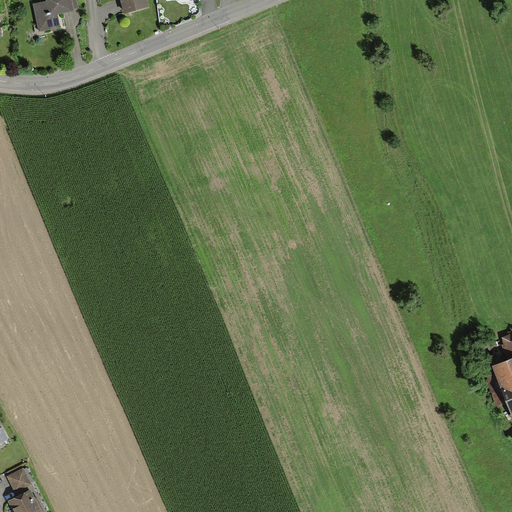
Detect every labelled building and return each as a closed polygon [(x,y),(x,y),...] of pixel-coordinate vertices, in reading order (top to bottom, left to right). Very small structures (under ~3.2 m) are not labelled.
[(45,0),(46,3),(34,5),(39,33),(60,29),(58,16),(74,13),(72,0),(45,0)] [(146,0),(119,0),(124,15),(149,8),(146,0)] [(511,333),(503,337),(505,342),(502,343),(506,353),(489,360),(492,366),(482,370),(496,407),(508,402),(511,413),(511,333)] [(0,448),(6,445),(4,442),(9,439),(3,426),(0,427),(0,448)] [(23,467),(7,475),(15,492),(32,484),(31,482),(34,481),(27,467),(24,469),(23,467)] [(43,511),(32,489),(8,501),(13,511),(43,511)]
